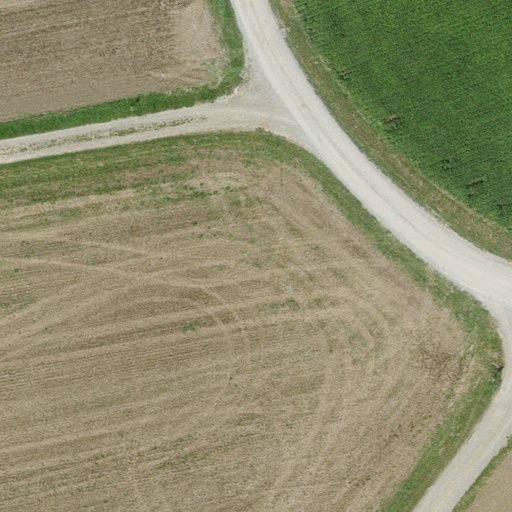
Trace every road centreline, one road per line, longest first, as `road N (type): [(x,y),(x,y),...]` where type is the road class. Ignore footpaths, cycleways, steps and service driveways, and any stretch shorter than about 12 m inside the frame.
road 1 (track): [(511,296),(292,119),(253,0)]
road 2 (track): [(292,119),(0,154)]
road 3 (track): [(424,511),(511,379)]
